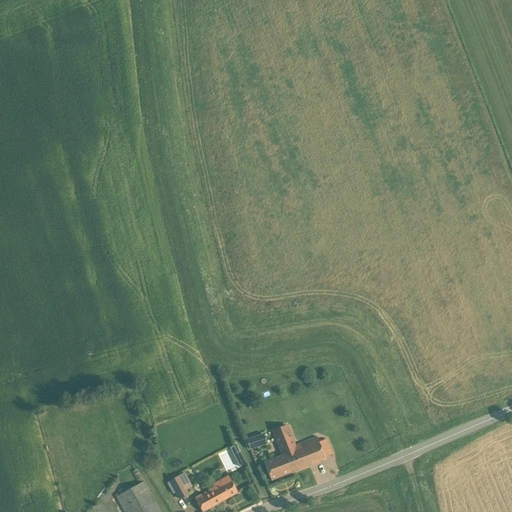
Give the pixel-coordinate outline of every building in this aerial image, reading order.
[(272,432),(280,457),(265,463),(271,480),(326,459),(318,437),(297,445),(296,443),(294,444),(288,427),(272,432)] [(251,450),(267,444),(264,435),(247,440),(251,450)] [(174,489),(189,480),(186,474),(170,482),(174,489)] [(215,488),(195,499),(202,511),(237,492),(228,476),(213,484),(215,488)] [(160,511),(156,503),(144,482),(116,497),(124,511),(160,511)]
